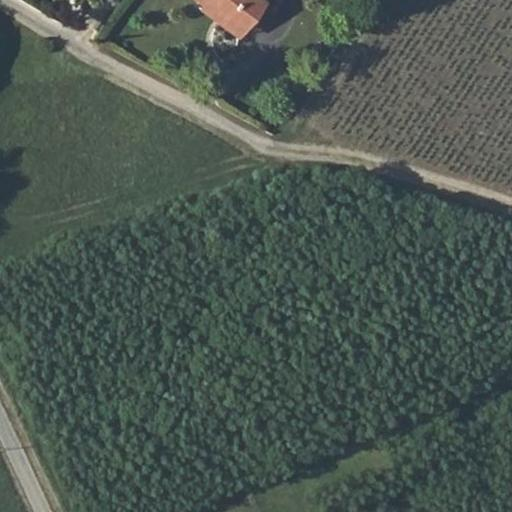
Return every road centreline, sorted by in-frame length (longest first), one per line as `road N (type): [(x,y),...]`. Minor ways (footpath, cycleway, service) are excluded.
road 1 (unclassified): [(0,1),(274,145)]
road 2 (track): [(511,209),(274,145)]
